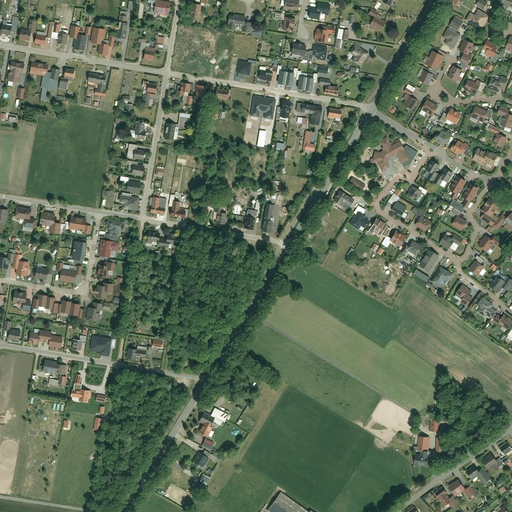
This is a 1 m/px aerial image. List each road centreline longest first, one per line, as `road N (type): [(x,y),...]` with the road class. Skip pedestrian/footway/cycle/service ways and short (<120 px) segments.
road 1 (residential): [(0,345),(207,379)]
road 2 (residential): [(371,110),(168,73)]
road 3 (residential): [(168,73),(0,45)]
road 4 (residential): [(0,278),(84,289),(99,212)]
road 5 (tertiary): [(207,379),(290,244)]
road 6 (tertiary): [(290,244),(371,110)]
road 7 (tertiary): [(124,511),(207,379)]
road 8 (residential): [(290,244),(143,219)]
road 9 (residential): [(168,73),(143,219)]
road 10 (track): [(143,219),(119,364)]
road 11 (residential): [(510,427),(397,511)]
road 12 (tertiary): [(371,110),(439,0)]
